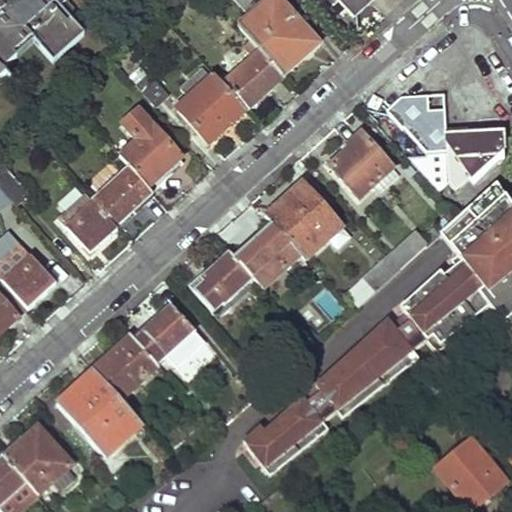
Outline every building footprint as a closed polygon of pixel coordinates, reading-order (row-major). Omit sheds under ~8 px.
[(82,38),(57,10),(67,0),(0,0),(0,82),(5,78),(1,74),(32,46),(50,66),(82,38)] [(258,0),(233,0),(244,12),(258,0)] [(260,54),(283,79),(320,45),(278,0),(267,0),(237,28),(260,54)] [(336,0),(351,16),(368,0),(336,0)] [(223,87),(245,112),(283,79),(260,54),(223,87)] [(178,111),(208,145),(245,112),(223,87),(214,77),(212,79),(204,70),(181,90),(190,99),(178,111)] [(159,86),(149,75),(136,86),(157,109),(169,99),(159,88),(159,86)] [(449,183),(456,191),(502,152),(501,136),(467,136),(466,131),(443,131),(442,98),(399,99),(385,113),(423,154),(424,158),(408,158),(439,192),(449,183)] [(128,169),(147,190),(181,160),(138,112),(122,127),(137,144),(120,159),(128,169)] [(393,169),(362,135),(349,147),(352,151),(333,168),(360,199),(393,169)] [(20,185),(0,164),(0,189),(7,198),(20,185)] [(128,169),(91,203),(114,228),(142,203),(144,206),(154,198),(147,190),(128,169)] [(500,328),(511,318),(511,210),(497,188),(441,238),(455,261),(400,313),(409,325),(394,338),(386,328),(315,392),(319,398),(305,409),(300,403),(262,438),(257,433),(241,447),(266,480),(324,433),(319,427),(334,416),(339,422),(412,362),(409,356),(424,345),(430,353),(440,353),(491,313),(500,328)] [(300,257),(305,262),(341,229),(305,189),(283,209),(280,206),(266,219),(274,228),(300,257)] [(91,203),(86,197),(60,221),(90,255),(117,231),(114,228),(91,203)] [(389,258),(401,272),(437,240),(425,227),(389,258)] [(274,228),(236,261),(253,281),(262,291),(300,257),(274,228)] [(0,279),(2,282),(27,310),(53,286),(17,246),(0,261),(0,279)] [(236,261),(231,255),(202,280),(200,277),(190,286),(213,312),(223,304),(224,305),(253,281),(236,261)] [(401,272),(389,258),(362,281),(365,285),(350,299),(359,310),(401,272)] [(0,284),(0,334),(27,310),(2,282),(0,284)] [(142,329),(132,338),(157,368),(195,334),(173,308),(146,332),(142,329)] [(511,318),(500,328),(511,346),(511,318)] [(132,338),(94,371),(121,404),(159,370),(157,368),(132,338)] [(265,394),(243,370),(231,380),(252,405),(265,394)] [(121,404),(94,371),(77,386),(82,391),(61,409),(100,454),(137,422),(121,404)] [(211,413),(203,420),(218,437),(225,430),(211,413)] [(5,461),(37,498),(71,468),(39,431),(5,461)] [(474,511),(505,489),(469,444),(435,473),(466,511),(474,511)] [(20,511),(37,498),(5,461),(0,464),(0,508),(3,511),(20,511)]
